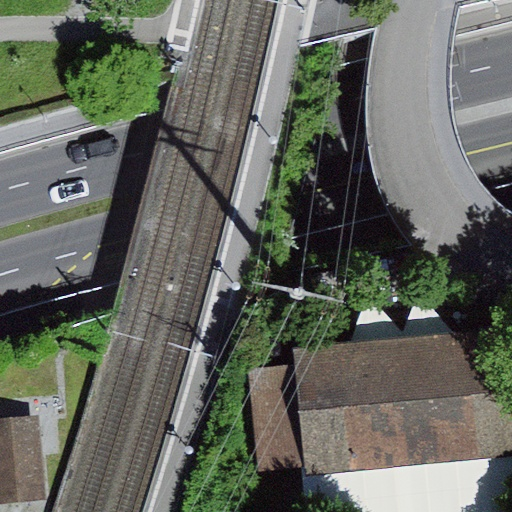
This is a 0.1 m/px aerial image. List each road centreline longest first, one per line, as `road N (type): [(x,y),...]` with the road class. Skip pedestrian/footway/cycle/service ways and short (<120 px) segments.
road 1 (primary): [(0,234),(511,88)]
road 2 (residential): [(414,0),(397,77),(409,159),(427,199),(466,240),(511,268)]
